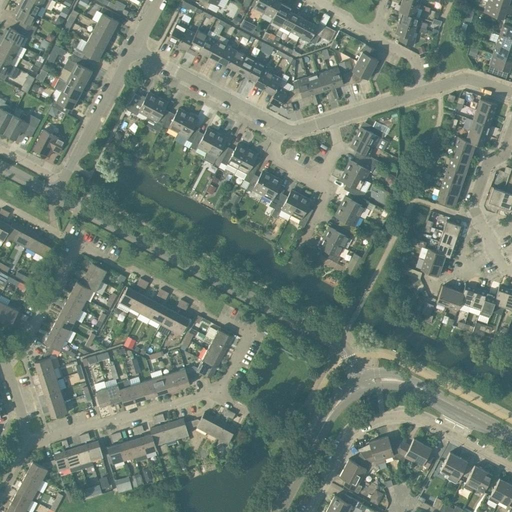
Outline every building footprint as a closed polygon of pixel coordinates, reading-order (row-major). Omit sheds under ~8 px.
[(36,15),(41,5),(31,0),(21,0),(18,5),(36,15)] [(31,0),(41,5),(47,8),(50,0),(31,0)] [(199,0),(197,4),(207,9),(211,2),(216,5),(217,4),(224,8),(227,0),(199,0)] [(257,0),(253,7),(263,13),(269,0),(257,0)] [(273,18),(281,2),(276,0),(269,0),(263,13),(272,17),(273,18)] [(487,0),(487,1),(511,9),(511,4),(508,3),(508,0),(487,0)] [(415,16),(418,8),(418,6),(402,1),(398,11),(402,12),(415,16)] [(511,9),(487,1),(484,12),(503,18),(505,12),(511,14),(511,11),(511,9)] [(195,11),(196,7),(187,2),(184,8),(188,10),(189,8),(195,11)] [(290,7),(281,2),(273,18),(272,17),(271,21),(280,26),(288,11),(290,7)] [(31,24),(36,15),(18,5),(15,12),(17,13),(15,16),(21,19),(18,25),(30,31),(34,33),(37,27),(31,24)] [(70,9),(63,5),(59,13),(66,17),(70,9)] [(110,10),(103,6),(100,12),(102,13),(97,22),(115,32),(118,25),(116,24),(118,21),(107,15),(110,10)] [(73,22),(78,12),(73,10),(68,19),(73,22)] [(280,26),(290,31),(298,16),(288,11),(280,26)] [(473,13),(467,11),(464,19),(470,21),(473,13)] [(402,12),(399,22),(415,28),(416,26),(421,28),(424,29),(426,23),(420,21),(421,18),(415,16),(402,12)] [(326,24),(331,15),(326,13),(321,22),(326,24)] [(61,25),(64,19),(58,16),(55,22),(61,25)] [(232,21),(236,24),(240,19),(236,16),(232,21)] [(307,21),(298,16),(290,31),(299,36),(307,21)] [(168,38),(178,44),(185,28),(188,23),(179,18),(168,38)] [(68,32),(73,22),(68,19),(63,29),(68,32)] [(247,31),(251,23),(244,19),(240,27),(247,31)] [(309,41),(314,33),(317,26),(307,21),(299,36),(309,41)] [(111,39),(115,32),(97,22),(92,32),(108,40),(109,37),(111,39)] [(319,36),(325,25),(319,22),(317,26),(314,33),(309,41),(315,44),(319,36)] [(414,30),(415,28),(399,22),(395,33),(400,34),(398,41),(413,45),(415,39),(412,38),(414,30)] [(247,31),(252,33),(254,30),(256,26),(251,23),(247,31)] [(511,25),(503,23),(500,33),(511,37),(511,25)] [(6,29),(2,36),(20,45),(25,35),(27,36),(30,31),(18,25),(15,30),(10,27),(8,30),(6,29)] [(330,28),(325,25),(319,36),(324,38),(330,28)] [(185,28),(178,44),(187,49),(189,45),(195,33),(185,28)] [(330,41),(335,31),(330,28),(324,38),(330,41)] [(199,50),(207,35),(197,29),(195,33),(189,45),(187,49),(197,54),(199,50)] [(209,30),(207,35),(199,50),(208,55),(218,35),(219,35),(209,30)] [(108,40),(92,32),(87,41),(105,51),(108,44),(106,43),(108,40)] [(465,34),(459,32),(456,40),(462,42),(465,34)] [(511,37),(500,33),(496,43),(511,48),(511,37)] [(48,36),(46,39),(52,43),(55,36),(51,34),(48,36)] [(270,38),(268,37),(264,35),(262,38),(271,44),(275,36),(272,34),(270,38)] [(208,55),(218,60),(226,45),(228,40),(218,35),(208,55)] [(283,45),(277,42),(280,37),(276,35),(275,36),(271,44),(281,48),(283,45)] [(0,45),(0,46),(15,55),(20,45),(2,36),(0,40),(0,43),(1,44),(0,45)] [(101,58),(105,51),(87,41),(81,38),(73,53),(87,61),(90,56),(97,60),(99,57),(101,58)] [(273,48),(263,43),(261,46),(260,49),(270,53),(273,48)] [(511,48),(496,43),(493,54),(511,60),(511,48)] [(62,54),(64,49),(55,44),(47,59),(53,62),(58,52),(62,54)] [(366,44),(357,61),(372,69),(378,59),(373,56),(376,50),(366,44)] [(235,50),(226,45),(218,60),(227,65),(235,50)] [(0,58),(10,64),(15,55),(0,46),(0,58)] [(471,47),(468,54),(474,57),(477,49),(471,47)] [(227,65),(237,70),(245,55),(235,50),(227,65)] [(69,60),(68,59),(64,68),(71,72),(89,81),(92,74),(90,73),(92,70),(84,66),(87,61),(73,53),(69,60)] [(292,58),(283,53),(281,56),(286,59),(289,64),(289,63),(292,58)] [(511,64),(511,60),(493,54),(487,69),(507,75),(510,64),(511,64)] [(237,70),(246,75),(254,60),(245,55),(237,70)] [(18,68),(10,64),(0,58),(0,78),(4,80),(7,75),(13,78),(18,68)] [(246,75),(256,80),(262,68),(264,65),(254,60),(246,75)] [(346,69),(344,61),(338,63),(341,71),(346,69)] [(350,84),(355,82),(359,81),(362,76),(367,79),(372,69),(357,61),(352,71),(346,72),(350,84)] [(344,85),(350,84),(346,72),(341,74),(338,67),(328,70),(333,87),(335,86),(343,84),(344,85)] [(272,73),(262,68),(256,80),(254,84),(264,89),(272,73)] [(323,90),(331,87),(333,87),(328,70),(317,73),(323,90)] [(85,88),(89,81),(71,72),(66,81),(82,90),(83,87),(85,88)] [(264,89),(273,94),(278,85),(281,78),(272,73),(264,89)] [(317,73),(307,76),(312,93),(314,93),(323,90),(317,73)] [(32,83),(35,78),(29,74),(26,80),(32,83)] [(302,98),(302,96),(310,94),(312,93),(307,76),(294,81),(293,86),(293,89),(297,100),(302,98)] [(55,88),(61,91),(79,100),(82,93),(80,92),(82,90),(66,81),(60,78),(55,88)] [(294,111),(291,102),(297,100),(293,89),(293,86),(281,79),(278,85),(273,94),(269,101),(279,106),(280,105),(286,109),(287,113),(294,111)] [(75,107),(79,100),(61,91),(56,101),(54,100),(51,105),(55,107),(58,102),(71,109),(73,106),(75,107)] [(137,113),(138,111),(148,116),(158,97),(148,91),(145,97),(136,92),(127,108),(137,113)] [(448,100),(454,102),(456,96),(450,94),(448,100)] [(156,123),(162,126),(168,114),(163,111),(168,102),(158,97),(148,116),(157,121),(156,123)] [(476,109),(493,115),(497,104),(480,98),(476,109)] [(1,131),(3,132),(13,114),(5,110),(8,105),(0,100),(0,132),(0,133),(1,131)] [(56,113),(58,109),(51,106),(48,113),(52,115),(56,113)] [(174,117),(168,114),(162,126),(168,129),(169,127),(178,132),(188,113),(179,107),(174,117)] [(490,125),(493,115),(476,109),(472,119),(490,125)] [(20,118),(13,114),(3,132),(4,132),(3,134),(8,137),(8,135),(15,138),(19,130),(31,137),(40,119),(28,113),(27,115),(23,113),(20,118)] [(198,118),(188,113),(178,132),(188,137),(186,139),(192,142),(197,134),(199,130),(193,127),(198,118)] [(486,135),(490,125),(472,119),(469,130),(486,135)] [(355,136),(375,146),(380,137),(382,138),(385,132),(373,126),(370,131),(360,126),(355,136)] [(202,137),(197,134),(192,142),(190,146),(196,149),(197,147),(207,152),(217,132),(207,127),(202,137)] [(43,129),(33,148),(46,155),(50,148),(58,153),(64,140),(43,129)] [(469,130),(466,139),(465,140),(475,143),(483,146),(486,135),(469,130)] [(215,159),(221,162),(227,150),(222,147),(227,137),(217,132),(207,152),(216,157),(215,159)] [(357,156),(362,159),(369,163),(372,157),(370,156),(375,146),(355,136),(350,146),(360,151),(357,156)] [(472,153),(475,143),(465,140),(466,139),(458,136),(454,147),(472,153)] [(235,173),(248,148),(238,143),(233,153),(227,150),(221,162),(227,165),(225,168),(235,173)] [(472,153),(454,147),(451,158),(456,160),(468,164),(472,153)] [(252,178),(252,176),(258,166),(252,163),(257,153),(248,148),(235,173),(234,174),(249,182),(251,178),(252,178)] [(465,174),(468,164),(456,160),(451,158),(447,168),(456,171),(465,174)] [(350,160),(345,169),(364,180),(369,170),(371,171),(374,165),(369,163),(362,159),(359,164),(350,160)] [(461,184),(465,174),(456,171),(447,168),(444,178),(456,182),(461,184)] [(346,190),(357,195),(362,198),(365,192),(360,189),(364,180),(345,169),(340,179),(349,184),(346,190)] [(258,179),(252,176),(252,178),(251,178),(249,182),(246,188),(252,192),(253,190),(262,195),(272,175),(263,170),(258,179)] [(269,205),(274,208),(281,196),(283,192),(277,189),(282,180),(272,175),(262,195),(271,199),(269,205)] [(444,178),(440,188),(454,193),(458,194),(461,184),(456,182),(444,178)] [(216,187),(209,184),(206,191),(212,195),(216,187)] [(498,208),(504,191),(493,187),(487,205),(498,208)] [(454,193),(440,188),(436,199),(454,205),(456,200),(458,194),(454,193)] [(281,209),(291,214),(301,194),(291,189),(286,199),(281,196),(274,208),(273,210),(279,213),(281,209)] [(511,193),(504,191),(498,208),(508,212),(511,204),(511,200),(511,193)] [(231,200),(238,203),(241,197),(234,193),(231,200)] [(303,227),(304,226),(311,212),(306,209),(311,200),(301,194),(291,214),(300,219),(298,224),(303,227)] [(369,201),(362,198),(357,195),(354,201),(345,196),(339,205),(359,216),(364,206),(366,207),(369,201)] [(344,220),(341,226),(353,232),(356,226),(354,225),(359,216),(339,205),(334,215),(344,220)] [(0,220),(0,244),(0,245),(3,240),(5,235),(11,225),(10,225),(0,220)] [(454,235),(460,237),(463,226),(454,223),(446,220),(442,231),(454,235)] [(12,221),(10,225),(11,225),(5,235),(16,241),(23,226),(12,221)] [(23,226),(16,241),(26,246),(33,231),(23,226)] [(341,226),(338,231),(329,226),(324,236),(343,246),(348,237),(350,238),(353,232),(341,226)] [(43,237),(33,231),(26,246),(36,251),(43,237)] [(454,246),(456,247),(460,237),(454,235),(442,231),(439,241),(454,246)] [(343,246),(324,236),(318,246),(328,251),(325,256),(337,263),(340,257),(338,256),(343,246)] [(54,242),(43,237),(36,251),(46,257),(54,242)] [(439,241),(436,251),(435,251),(445,254),(445,255),(453,258),(454,254),(456,247),(454,246),(439,241)] [(435,251),(436,251),(428,248),(424,259),(442,265),(445,255),(445,254),(435,251)] [(347,272),(357,275),(364,256),(354,252),(347,272)] [(438,275),(442,265),(424,259),(421,269),(438,275)] [(92,262),(86,273),(101,280),(106,270),(92,262)] [(407,273),(421,278),(423,271),(409,267),(407,273)] [(101,280),(86,273),(81,283),(91,288),(95,291),(101,280)] [(77,280),(71,291),(86,299),(90,301),(95,291),(91,288),(81,283),(77,280)] [(470,305),(476,288),(465,284),(463,292),(460,302),(470,305)] [(436,303),(447,306),(453,289),(442,285),(436,303)] [(120,301),(117,307),(126,311),(129,306),(130,306),(138,292),(127,286),(119,301),(120,301)] [(504,307),(510,289),(499,286),(496,295),(497,295),(493,303),(494,303),(504,307)] [(480,309),(486,291),(476,288),(470,305),(480,309)] [(463,292),(453,289),(447,306),(458,310),(460,302),(463,292)] [(71,291),(66,301),(80,309),(86,299),(71,291)] [(491,313),(494,303),(493,303),(497,295),(496,295),(486,291),(480,309),(479,314),(489,317),(491,313)] [(138,292),(130,306),(140,312),(148,297),(138,292)] [(0,294),(0,318),(7,305),(10,300),(0,294)] [(150,317),(158,303),(148,297),(140,312),(137,318),(147,323),(150,317)] [(66,301),(61,311),(75,319),(80,309),(66,301)] [(160,322),(168,308),(158,303),(150,317),(160,322)] [(18,310),(7,305),(0,318),(0,319),(15,327),(20,317),(16,315),(18,310)] [(161,323),(157,329),(167,334),(170,328),(178,313),(168,308),(160,322),(161,323)] [(61,311),(55,321),(70,329),(75,319),(61,311)] [(23,313),(20,318),(26,321),(28,316),(23,313)] [(178,313),(170,328),(181,333),(189,319),(178,313)] [(70,329),(55,321),(50,331),(64,339),(70,329)] [(218,328),(212,339),(227,346),(232,336),(218,328)] [(64,339),(50,331),(44,342),(49,344),(46,350),(52,353),(55,347),(59,349),(64,339)] [(132,348),(136,341),(128,337),(124,344),(132,348)] [(212,339),(207,349),(221,357),(227,346),(212,339)] [(62,351),(73,357),(75,353),(64,347),(62,351)] [(221,357),(207,349),(201,359),(216,367),(221,357)] [(38,372),(54,367),(50,356),(52,353),(46,350),(44,355),(44,358),(34,361),(38,372)] [(107,351),(96,354),(99,361),(109,358),(107,351)] [(196,370),(201,372),(210,377),(216,367),(201,359),(196,370)] [(38,372),(41,383),(57,378),(54,367),(38,372)] [(188,378),(186,373),(185,368),(174,371),(178,387),(190,384),(188,378)] [(160,369),(151,372),(152,378),(157,394),(168,390),(163,375),(162,375),(160,369)] [(168,390),(178,387),(174,371),(163,375),(168,390)] [(45,394),(60,389),(57,378),(41,383),(45,394)] [(111,403),(122,399),(119,388),(117,382),(116,378),(105,381),(106,387),(111,403)] [(117,382),(119,388),(122,399),(124,404),(135,401),(130,385),(128,378),(117,382)] [(146,397),(157,394),(152,378),(141,382),(146,397)] [(146,397),(141,382),(130,385),(135,401),(146,397)] [(111,403),(106,387),(95,391),(100,406),(111,403)] [(45,394),(48,405),(64,400),(60,389),(45,394)] [(64,400),(48,405),(52,416),(67,411),(64,400)] [(200,420),(197,425),(197,426),(207,431),(215,417),(204,411),(200,420)] [(207,431),(217,437),(225,422),(215,417),(207,431)] [(187,428),(185,422),(184,418),(172,421),(177,437),(188,433),(187,428)] [(166,440),(177,437),(172,421),(161,425),(166,440)] [(225,422),(217,437),(228,442),(235,428),(225,422)] [(155,444),(166,440),(161,425),(150,428),(151,433),(152,433),(155,444)] [(157,448),(155,444),(152,433),(151,433),(141,436),(145,452),(157,448)] [(400,440),(390,443),(388,435),(376,439),(379,449),(383,447),(386,456),(391,455),(393,459),(398,459),(400,440)] [(145,452),(141,436),(130,440),(134,455),(145,452)] [(400,440),(398,459),(404,460),(406,457),(415,461),(420,452),(416,450),(420,442),(413,438),(410,445),(400,440)] [(384,457),(386,456),(383,447),(379,449),(376,439),(368,441),(371,449),(360,452),(373,467),(376,471),(379,468),(377,464),(385,461),(384,457)] [(103,456),(98,440),(87,444),(92,459),(103,456)] [(124,459),(134,455),(130,440),(119,443),(124,459)] [(420,452),(415,461),(420,464),(418,468),(425,472),(433,457),(428,454),(431,447),(420,442),(416,450),(420,452)] [(124,459),(119,443),(107,447),(112,462),(124,459)] [(81,463),(92,459),(87,444),(76,447),(81,463)] [(76,447),(65,450),(70,466),(81,463),(76,447)] [(55,459),(49,461),(51,466),(57,465),(60,476),(72,472),(70,466),(65,450),(53,454),(55,459)] [(360,452),(355,462),(348,458),(343,469),(351,474),(354,469),(362,474),(365,469),(368,471),(373,467),(360,452)] [(456,455),(449,452),(440,469),(449,474),(451,475),(456,466),(452,464),(456,455)] [(452,464),(456,466),(451,475),(449,474),(447,478),(456,483),(467,461),(456,455),(456,456),(452,464)] [(27,471),(42,478),(47,467),(51,466),(49,461),(42,463),(41,465),(33,460),(27,471)] [(474,487),(476,488),(481,479),(476,477),(481,468),(474,465),(463,486),(471,491),(474,487)] [(481,479),(476,488),(483,491),(492,474),(481,468),(476,477),(481,479)] [(351,474),(343,469),(339,476),(346,479),(343,485),(358,493),(362,485),(357,483),(362,474),(354,469),(351,474)] [(27,471),(22,481),(36,488),(42,478),(27,471)] [(131,480),(133,487),(143,484),(139,472),(132,475),(133,479),(131,480)] [(153,479),(151,473),(144,475),(146,481),(153,479)] [(102,488),(109,485),(107,477),(99,479),(102,488)] [(119,491),(131,487),(128,478),(116,482),(119,491)] [(501,490),(502,488),(506,481),(499,478),(488,499),(497,503),(499,500),(501,501),(506,492),(501,490)] [(22,481),(17,491),(31,498),(36,488),(22,481)] [(511,484),(506,481),(502,488),(501,490),(506,492),(501,501),(508,504),(511,496),(511,484)] [(91,496),(89,488),(80,490),(83,498),(91,496)] [(75,500),(72,489),(66,491),(70,502),(75,500)] [(26,509),(31,498),(17,491),(11,501),(26,509)] [(334,495),(328,506),(337,510),(339,506),(348,511),(347,511),(352,511),(356,506),(359,508),(362,503),(354,499),(352,504),(334,495)] [(380,499),(373,495),(370,501),(378,505),(380,499)] [(7,511),(23,511),(26,509),(11,501),(6,511),(7,511)] [(439,510),(442,511),(444,511),(448,506),(443,503),(439,510)]
